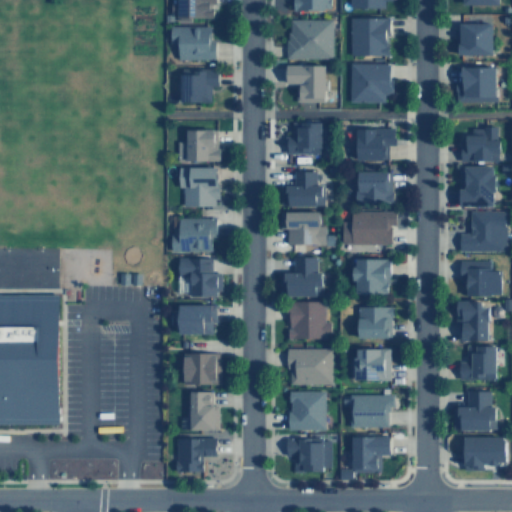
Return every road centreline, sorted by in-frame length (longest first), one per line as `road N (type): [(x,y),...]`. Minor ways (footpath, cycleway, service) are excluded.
road 1 (residential): [(250,0),(249,511)]
road 2 (residential): [(422,0),(421,511)]
road 3 (tertiary): [(511,499),(0,498)]
